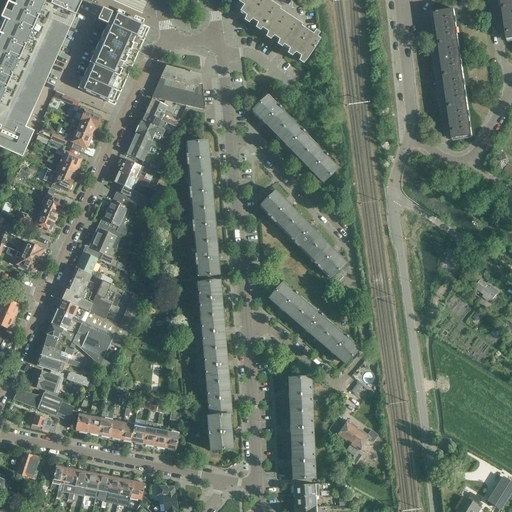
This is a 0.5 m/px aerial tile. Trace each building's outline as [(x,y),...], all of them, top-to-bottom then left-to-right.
[(10,0),(10,2),(8,2),(1,18),(3,18),(0,24),(0,147),(22,158),(34,131),(26,127),(52,68),(82,0),(10,0)] [(198,0),(191,0),(188,7),(193,9),(198,0)] [(274,11),(257,0),(248,0),(243,7),(239,13),(262,28),(261,29),(290,49),(289,50),(306,62),(317,44),(294,29),(295,27),(291,24),(273,12),(274,11)] [(311,7),(304,0),(298,0),(307,10),(311,7)] [(511,0),(501,0),(502,9),(511,7),(511,0)] [(511,7),(502,9),(503,16),(507,40),(511,39),(511,7)] [(103,9),(97,20),(106,25),(103,32),(78,89),(81,90),(81,91),(108,102),(114,88),(113,88),(118,76),(119,77),(122,70),(121,69),(124,64),(125,64),(128,57),(127,56),(129,51),(130,51),(134,44),(132,44),(135,38),(136,39),(137,39),(140,32),(143,26),(143,25),(125,17),(116,13),(115,14),(112,13),(103,9)] [(434,12),(434,13),(439,44),(459,41),(454,10),(434,12)] [(463,73),(459,41),(439,44),(443,76),(463,73)] [(165,101),(177,104),(204,111),(201,75),(200,75),(191,73),(191,72),(189,72),(172,68),(166,66),(160,79),(152,98),(165,101)] [(443,76),(445,84),(448,107),(468,104),(463,73),(443,76)] [(78,121),(94,128),(96,129),(97,126),(99,125),(100,123),(99,121),(101,118),(86,112),(86,110),(81,107),(79,107),(81,103),(63,95),(60,100),(73,105),(73,106),(71,111),(76,113),(73,118),(76,120),(78,121)] [(252,110),(263,121),(262,121),(265,124),(266,124),(276,134),(290,121),(282,113),(283,111),(276,104),(275,105),(266,97),(252,110)] [(151,100),(148,107),(164,114),(165,111),(172,114),(177,104),(165,101),(163,105),(151,100)] [(472,136),(468,104),(448,107),(453,139),(472,136)] [(146,111),(145,114),(166,123),(176,127),(177,124),(162,117),(164,114),(148,107),(147,107),(145,111),(146,111)] [(142,120),(158,127),(163,130),(166,123),(145,114),(144,116),(143,116),(141,120),(142,120)] [(140,124),(138,127),(169,141),(171,137),(156,130),(158,127),(142,120),(142,121),(141,121),(140,121),(139,124),(140,124)] [(72,122),(69,130),(91,140),(94,133),(93,133),(94,128),(78,121),(76,124),(72,122)] [(289,148),(299,158),(313,145),(305,137),(307,135),(300,128),(298,129),(290,121),(276,134),(286,145),(285,145),(288,148),(289,148)] [(136,133),(135,134),(152,141),(153,138),(167,144),(169,141),(138,127),(137,130),(136,129),(135,132),(136,133)] [(91,140),(69,130),(67,136),(71,137),(69,141),(86,148),(86,147),(88,148),(91,140)] [(67,140),(53,133),(51,139),(65,145),(67,140)] [(135,134),(132,141),(165,155),(168,148),(152,141),(135,134)] [(47,147),(62,153),(64,147),(50,141),(47,147)] [(132,141),(129,147),(162,162),(165,155),(132,141)] [(191,177),(210,175),(209,161),(209,157),(208,157),(207,142),(188,143),(189,155),(186,155),(187,165),(190,165),(191,177)] [(313,145),(299,158),(309,169),(308,169),(312,172),(323,183),(337,169),(329,161),(330,159),(323,152),(321,153),(313,145)] [(129,147),(126,154),(142,162),(143,161),(150,164),(149,167),(158,171),(162,162),(129,147)] [(60,162),(76,170),(76,169),(78,169),(80,166),(78,165),(81,160),(64,152),(60,162)] [(498,155),(492,167),(497,170),(502,161),(506,160),(504,152),(498,154),(498,155)] [(125,160),(119,172),(137,181),(136,183),(157,192),(162,195),(166,187),(157,183),(158,180),(141,173),(143,168),(125,160)] [(76,170),(60,162),(55,173),(73,181),(74,177),(74,175),(76,170)] [(503,174),(511,179),(511,167),(508,165),(503,174)] [(30,175),(20,170),(18,175),(28,180),(30,175)] [(117,194),(133,203),(137,206),(141,208),(144,211),(148,214),(151,217),(158,204),(153,201),(132,191),(136,183),(137,181),(119,172),(119,173),(118,173),(115,179),(116,180),(114,183),(121,186),(117,194)] [(162,172),(158,180),(157,183),(166,187),(171,176),(162,172)] [(73,181),(55,173),(50,183),(68,191),(68,190),(70,190),(72,186),(71,185),(73,181)] [(194,210),(213,209),(211,194),(212,194),(212,190),(211,190),(210,175),(191,177),(192,188),(189,188),(190,199),(193,198),(194,210)] [(34,190),(43,194),(46,188),(36,184),(34,190)] [(157,192),(153,201),(158,204),(162,195),(157,192)] [(284,230),(298,216),(288,206),(288,205),(285,202),(285,203),(274,192),(261,205),(269,214),(267,216),(274,223),(276,221),(284,230)] [(131,208),(133,203),(117,194),(116,193),(113,200),(131,208)] [(41,205),(58,213),(59,213),(59,212),(61,212),(63,209),(61,207),(64,202),(46,195),(41,205)] [(16,200),(8,197),(6,202),(12,204),(14,205),(16,200)] [(2,210),(1,211),(8,214),(8,213),(12,204),(6,202),(5,202),(2,210)] [(99,224),(122,235),(125,236),(126,233),(126,231),(126,228),(125,226),(122,225),(130,210),(112,202),(104,220),(101,219),(99,224)] [(37,215),(54,223),(54,222),(56,222),(57,218),(56,217),(58,213),(41,205),(37,215)] [(215,223),(214,223),(213,209),(194,210),(195,222),(192,222),(193,232),(195,232),(196,243),(216,242),(214,227),(215,227),(215,223)] [(1,211),(0,213),(0,216),(12,222),(14,217),(8,214),(1,211)] [(37,215),(29,212),(28,215),(22,213),(18,221),(30,226),(31,225),(49,233),(50,232),(51,232),(53,229),(52,227),(54,223),(37,215)] [(308,254),(321,240),(311,230),(312,229),(309,226),(308,227),(298,216),(284,230),(292,238),(290,240),(298,247),(300,245),(308,254)] [(99,225),(89,247),(112,258),(122,235),(99,225)] [(332,250),(331,251),(321,240),(308,254),(315,262),(314,264),(321,271),(323,269),(331,278),(345,264),(334,254),(335,253),(332,250)] [(20,241),(15,252),(18,253),(38,262),(39,260),(41,260),(42,257),(41,255),(43,251),(20,241)] [(218,256),(217,256),(216,242),(196,243),(197,255),(195,255),(196,265),(198,265),(199,277),(218,275),(217,261),(218,261),(218,256)] [(451,245),(445,242),(439,257),(446,260),(451,245)] [(164,245),(154,246),(155,256),(165,255),(164,245)] [(86,247),(83,253),(98,259),(110,265),(113,259),(112,258),(86,247)] [(38,262),(18,253),(16,258),(19,260),(17,265),(31,272),(33,273),(38,262)] [(92,272),(98,259),(83,253),(75,268),(92,276),(91,276),(102,281),(110,285),(112,282),(110,280),(93,272),(93,273),(92,272)] [(124,265),(118,262),(115,267),(122,270),(124,265)] [(165,262),(155,263),(156,273),(166,272),(165,262)] [(73,273),(61,300),(104,319),(111,304),(116,306),(120,297),(118,296),(119,294),(117,293),(119,288),(110,285),(102,281),(91,305),(87,303),(92,293),(87,291),(87,289),(85,288),(91,276),(92,276),(75,268),(73,274),(73,273)] [(340,272),(333,279),(340,286),(348,279),(340,272)] [(490,287),(481,280),(475,288),(484,295),(483,297),(488,301),(495,291),(490,288),(490,287)] [(197,283),(200,317),(222,315),(220,301),(221,301),(221,296),(220,296),(219,282),(197,283)] [(269,299),(278,307),(280,308),(279,309),(283,312),(283,311),(294,321),(307,306),(298,299),(300,297),(292,290),(290,292),(281,284),(269,299)] [(131,300),(141,305),(143,300),(133,295),(131,300)] [(0,311),(13,318),(14,316),(15,316),(18,309),(17,309),(18,307),(17,305),(15,304),(16,304),(11,302),(3,298),(0,297),(0,311)] [(57,310),(74,318),(79,308),(61,300),(57,310)] [(131,300),(128,306),(138,310),(141,305),(131,300)] [(138,310),(128,306),(126,311),(136,315),(138,310)] [(309,333),(320,343),(332,328),(323,320),(325,319),(317,312),(316,314),(307,306),(294,321),(305,330),(305,331),(308,334),(309,333)] [(85,323),(74,318),(57,310),(51,324),(63,329),(61,334),(65,338),(80,349),(100,366),(114,336),(85,323)] [(13,319),(13,318),(0,311),(0,326),(8,330),(10,326),(11,326),(14,319),(13,319)] [(126,311),(124,316),(134,320),(136,315),(126,311)] [(90,313),(85,323),(114,336),(125,341),(129,331),(119,326),(90,313)] [(200,317),(203,351),(225,349),(223,334),(224,334),(224,329),(223,329),(222,315),(200,317)] [(134,320),(124,316),(122,321),(132,326),(134,320)] [(122,321),(119,326),(129,331),(132,326),(122,321)] [(63,345),(65,338),(61,334),(63,329),(51,324),(46,335),(47,336),(58,339),(57,343),(63,345)] [(332,328),(320,343),(331,352),(330,353),(333,356),(334,355),(345,365),(358,350),(349,342),(350,340),(342,334),(341,335),(332,328)] [(13,337),(7,335),(6,335),(3,341),(4,341),(3,342),(0,348),(0,358),(3,360),(13,337)] [(62,347),(63,345),(57,343),(58,339),(47,336),(44,347),(58,351),(60,346),(62,347)] [(66,364),(68,360),(59,357),(61,352),(58,351),(44,347),(41,356),(66,364)] [(203,351),(206,384),(228,382),(226,368),(227,368),(227,363),(226,363),(225,349),(203,351)] [(69,366),(66,364),(41,356),(40,356),(37,366),(37,367),(57,373),(59,368),(68,371),(69,366)] [(44,394),(62,401),(63,399),(58,397),(59,395),(57,394),(63,379),(36,370),(30,386),(41,390),(45,391),(44,394)] [(90,380),(69,373),(66,380),(87,387),(90,380)] [(289,379),(289,393),(288,393),(288,398),(289,398),(290,412),(311,412),(310,378),(289,379)] [(228,382),(206,384),(209,417),(219,416),(219,417),(229,416),(230,416),(229,401),(230,401),(230,396),(229,396),(228,382)] [(351,391),(354,394),(360,386),(357,383),(351,391)] [(61,403),(62,401),(44,394),(43,393),(42,397),(40,396),(34,395),(18,389),(13,400),(56,416),(68,421),(72,422),(76,413),(72,411),(73,408),(61,403)] [(150,404),(140,398),(138,407),(149,410),(150,404)] [(178,413),(171,412),(169,421),(177,422),(178,413)] [(291,432),(291,446),(313,445),(311,412),(290,412),(290,427),(290,432),(291,432)] [(41,430),(49,432),(54,434),(56,428),(51,426),(52,421),(45,419),(34,415),(31,424),(42,428),(41,430)] [(86,434),(86,433),(90,417),(78,415),(75,431),(79,431),(79,433),(86,434)] [(230,430),(229,416),(219,417),(219,416),(209,417),(207,417),(210,451),(232,449),(230,435),(231,435),(231,430),(230,430)] [(97,437),(97,435),(101,419),(90,417),(86,433),(90,434),(90,435),(97,437)] [(108,439),(109,437),(112,422),(101,419),(97,435),(101,436),(101,437),(108,439)] [(369,437),(347,421),(340,431),(332,425),(329,430),(337,435),(336,435),(355,448),(354,449),(356,450),(355,451),(357,452),(352,458),(353,459),(349,463),(358,469),(366,459),(358,453),(359,451),(368,439),(369,440),(371,438),(369,437)] [(119,441),(120,440),(123,424),(112,422),(109,437),(112,438),(112,440),(119,441)] [(134,426),(123,424),(120,440),(123,440),(123,442),(130,443),(131,442),(134,426)] [(141,446),(142,444),(145,428),(134,426),(131,442),(135,442),(134,444),(141,446)] [(153,448),(153,446),(156,430),(145,428),(142,444),(146,445),(145,446),(153,448)] [(164,450),(164,448),(167,433),(156,430),(153,446),(157,447),(156,449),(164,450)] [(178,435),(167,433),(164,448),(168,449),(167,451),(175,452),(175,451),(178,435)] [(313,445),(291,446),(292,460),(291,460),(291,465),(292,465),(293,480),(296,480),(310,479),(314,479),(313,445)] [(39,458),(38,457),(23,453),(20,460),(37,465),(39,458)] [(20,460),(18,466),(35,471),(37,465),(20,460)] [(481,464),(477,461),(473,469),(477,471),(481,464)] [(63,485),(66,469),(63,468),(63,467),(56,465),(55,467),(52,482),(63,485)] [(35,471),(18,466),(16,474),(34,480),(37,472),(35,471)] [(62,492),(69,494),(73,495),(75,487),(74,487),(78,471),(74,470),(74,469),(67,467),(66,469),(63,485),(62,492)] [(86,489),(89,473),(85,473),(85,471),(78,470),(78,471),(74,487),(75,487),(86,489)] [(89,472),(89,473),(86,489),(97,491),(100,476),(96,475),(96,473),(89,472)] [(95,499),(102,500),(106,501),(108,494),(111,478),(107,477),(107,475),(100,474),(100,476),(97,491),(95,499)] [(111,476),(111,478),(108,494),(119,496),(122,480),(118,479),(118,478),(111,476)] [(511,491),(511,483),(503,477),(488,502),(501,510),(511,491)] [(130,498),(133,482),(129,482),(130,480),(122,478),(122,480),(119,496),(130,498)] [(9,484),(0,479),(0,492),(4,494),(9,484)] [(33,482),(21,479),(19,484),(31,487),(33,482)] [(133,481),(133,482),(130,498),(141,500),(144,485),(140,484),(141,482),(133,481)] [(45,495),(48,487),(35,483),(32,490),(45,495)] [(294,493),(294,498),(313,497),(316,497),(315,491),(313,491),(313,485),(310,485),(296,486),(294,486),(294,487),(293,488),(293,492),(294,493)] [(158,496),(160,504),(175,502),(175,501),(176,500),(176,496),(175,495),(174,494),(173,489),(158,487),(157,495),(158,496)] [(478,511),(481,508),(475,505),(478,501),(470,496),(467,500),(459,511),(478,511)] [(314,503),(313,497),(294,498),(293,499),(293,503),(295,505),(295,509),(314,508),(316,508),(316,502),(314,503)] [(176,504),(175,502),(160,504),(160,511),(176,511),(177,511),(176,509),(177,508),(177,504),(176,504)]
